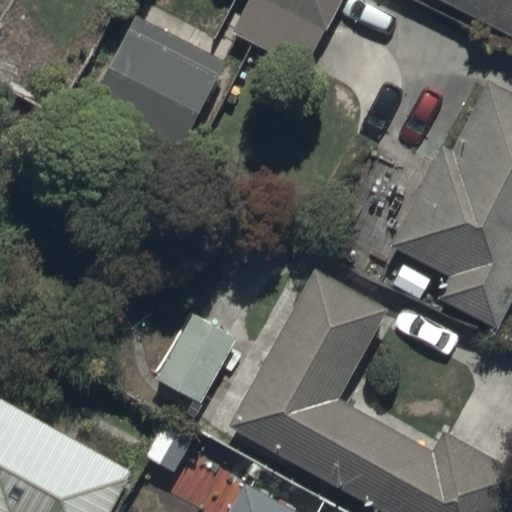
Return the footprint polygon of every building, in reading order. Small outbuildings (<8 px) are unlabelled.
[(310,60),(338,0),(246,0),(235,25),(310,60)] [(511,0),(444,0),(511,32),(511,0)] [(225,49),(136,6),(92,95),(182,138),(225,49)] [(500,322),(511,296),(511,83),(489,72),(456,139),(446,133),(393,239),(455,270),(443,294),(500,322)] [(312,264),(228,416),(400,511),(503,511),(511,496),(511,457),(445,420),(433,441),(345,392),(392,308),(312,264)] [(205,399),(237,328),(186,305),(154,375),(205,399)] [(106,511),(135,460),(0,386),(0,511),(106,511)] [(316,511),(244,473),(222,511),(316,511)]
